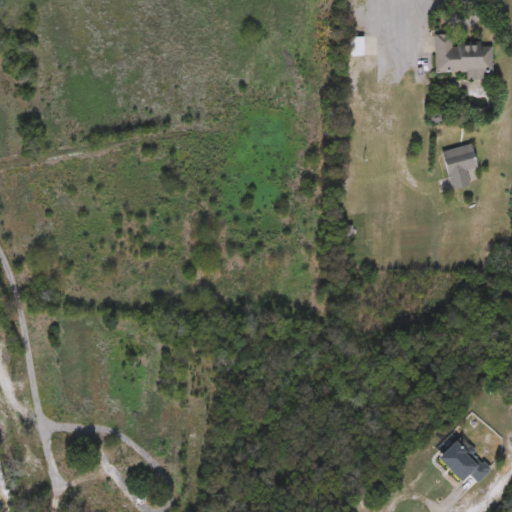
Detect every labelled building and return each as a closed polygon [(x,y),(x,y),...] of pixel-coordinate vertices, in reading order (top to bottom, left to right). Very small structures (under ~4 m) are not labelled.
[(469,72),(437,73),(436,35),(454,35),(454,44),(493,44),(494,71),(486,71),(487,79),(470,79),(469,72)] [(366,57),(347,57),(347,37),(366,37),(366,57)] [(293,113),(292,144),(247,142),(248,111),(293,113)] [(472,185),(452,190),(443,151),(475,144),(481,167),(468,170),(472,185)] [(452,484),(428,459),(445,443),(455,453),(461,448),(484,473),(472,484),(462,474),(452,484)] [(87,511),(71,491),(93,474),(122,511),(87,511)]
